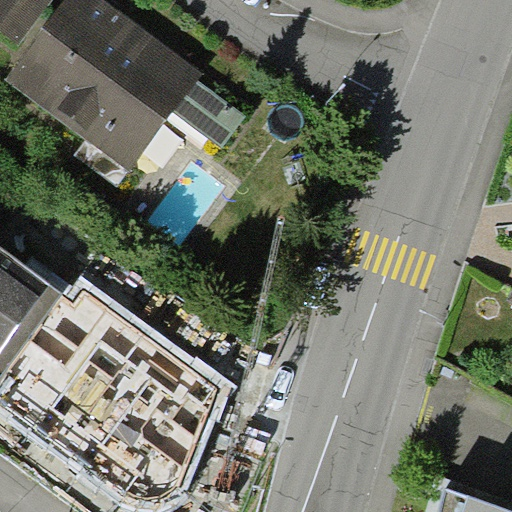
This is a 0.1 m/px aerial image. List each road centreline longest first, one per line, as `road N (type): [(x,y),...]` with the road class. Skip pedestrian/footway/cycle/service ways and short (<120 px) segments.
road 1 (residential): [(464,77),(313,511)]
road 2 (residential): [(277,0),(464,77)]
